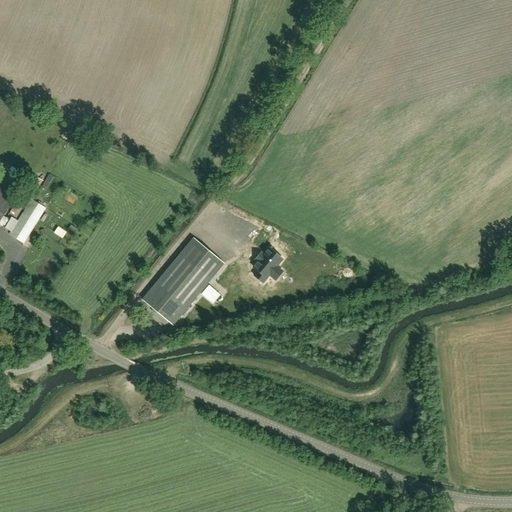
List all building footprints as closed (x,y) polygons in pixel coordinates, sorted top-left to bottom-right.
[(54,149),(49,157),(55,161),(60,153),(54,149)] [(39,177),(34,186),(40,189),(45,181),(39,177)] [(0,222),(9,208),(14,200),(0,191),(0,222)] [(23,243),(45,208),(32,200),(10,235),(23,243)] [(5,217),(2,226),(7,228),(11,219),(5,217)] [(196,259),(207,248),(197,239),(185,252),(190,256),(191,255),(196,259)] [(261,253),(256,260),(257,261),(258,262),(254,267),(258,271),(254,276),(263,283),(270,275),(276,280),(283,272),(276,267),(283,259),(269,248),(264,255),(263,254),(261,253)] [(181,254),(142,300),(173,326),(212,279),(181,254)]
